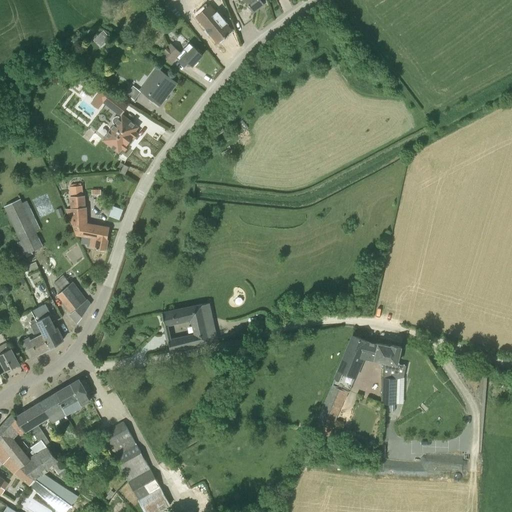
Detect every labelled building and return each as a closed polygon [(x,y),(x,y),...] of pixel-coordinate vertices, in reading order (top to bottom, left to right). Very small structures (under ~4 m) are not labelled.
[(245,0),(254,11),(263,4),(260,0),(245,0)] [(219,18),(209,5),(197,16),(211,32),(211,33),(218,41),(231,30),(227,26),(229,24),(222,16),(219,18)] [(237,13),(236,13),(244,28),(251,22),(250,22),(243,8),(237,13)] [(103,31),(101,33),(93,40),(99,46),(107,38),(106,38),(108,35),(107,34),(105,32),(104,32),(103,31)] [(189,42),(184,48),(180,52),(170,44),(160,54),(172,64),(177,58),(185,65),(188,61),(193,66),(203,55),(189,42)] [(169,88),(171,90),(177,83),(157,68),(144,85),(135,79),(124,93),(135,102),(143,92),(158,103),(169,88)] [(116,111),(124,101),(110,91),(103,101),(116,111)] [(134,138),(138,133),(135,131),(139,127),(122,114),(103,139),(119,152),(122,148),(125,150),(129,145),(127,143),(132,137),(134,138)] [(129,166),(124,164),(123,167),(122,169),(120,172),(125,174),(129,166)] [(71,197),(84,195),(83,185),(69,187),(71,197)] [(85,207),(84,195),(71,197),(69,197),(70,208),(65,209),(76,235),(82,236),(81,244),(86,244),(86,246),(90,247),(106,249),(109,230),(86,225),(87,216),(86,216),(86,207),(85,207)] [(22,203),(21,199),(5,207),(21,241),(18,243),(24,256),(25,255),(28,261),(35,257),(32,252),(43,246),(36,231),(41,229),(27,200),(22,203)] [(121,218),(124,208),(114,205),(111,214),(121,218)] [(36,262),(26,267),(29,274),(39,270),(36,262)] [(67,286),(70,283),(64,275),(53,284),(60,292),(58,294),(66,305),(76,297),(67,286)] [(71,283),(70,283),(67,286),(76,297),(66,305),(72,311),(70,313),(78,322),(91,304),(87,299),(86,300),(82,295),(81,296),(71,283)] [(37,317),(52,347),(63,339),(57,327),(56,328),(50,316),(51,315),(46,303),(37,308),(33,309),(37,317)] [(207,330),(202,304),(162,313),(165,326),(191,321),(194,333),(172,339),(168,339),(171,351),(217,341),(214,329),(207,330)] [(52,347),(37,317),(29,322),(37,335),(32,336),(21,341),(25,349),(30,358),(37,353),(38,354),(50,348),(52,347)] [(355,377),(364,357),(375,359),(378,344),(367,341),(352,335),(332,385),(349,392),(355,377)] [(0,345),(0,358),(1,360),(7,371),(19,364),(13,354),(10,349),(7,342),(0,345)] [(387,345),(378,344),(375,359),(383,361),(383,377),(382,377),(381,404),(396,404),(397,378),(403,377),(406,366),(397,364),(401,347),(391,345),(391,346),(387,345)] [(80,379),(71,384),(82,404),(91,399),(80,379)] [(57,392),(65,413),(82,404),(71,384),(57,392)] [(329,437),(347,394),(331,387),(313,430),(329,437)] [(50,416),(52,420),(65,413),(57,392),(49,397),(41,401),(50,416)] [(52,420),(50,416),(41,401),(16,417),(21,426),(27,422),(39,442),(43,440),(46,444),(50,442),(37,423),(50,416),(52,421),(52,420)] [(79,496),(44,473),(53,467),(60,461),(48,447),(46,444),(43,440),(39,442),(27,422),(21,426),(16,417),(13,413),(0,427),(0,447),(17,464),(23,469),(32,476),(35,478),(64,500),(71,505),(79,496)] [(114,456),(136,444),(124,422),(101,434),(114,456)] [(150,468),(136,444),(114,456),(128,481),(150,468)] [(19,475),(23,469),(17,464),(0,447),(0,460),(3,464),(3,463),(14,473),(15,472),(19,475)] [(68,472),(60,461),(53,467),(61,477),(68,472)] [(429,477),(465,478),(465,464),(443,464),(443,471),(435,471),(436,466),(430,466),(429,477)] [(157,511),(171,504),(150,468),(128,481),(146,511),(157,511)] [(61,511),(65,511),(71,505),(64,500),(35,478),(30,485),(61,511)]
